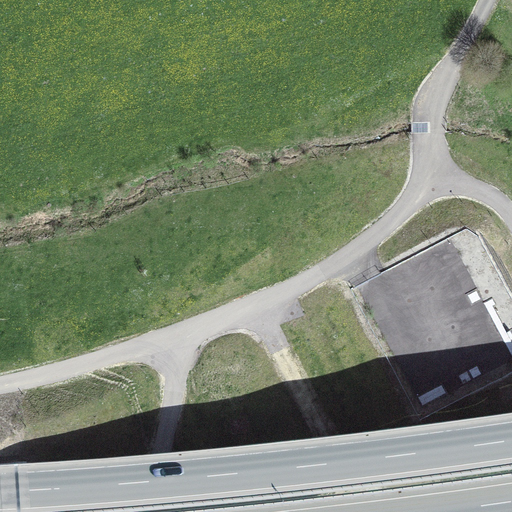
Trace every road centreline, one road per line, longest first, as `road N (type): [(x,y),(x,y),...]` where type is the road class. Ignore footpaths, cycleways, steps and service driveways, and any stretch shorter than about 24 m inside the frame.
road 1 (motorway): [(511,438),(243,473),(0,491)]
road 2 (unclassified): [(434,180),(327,269),(179,333),(148,511)]
road 3 (track): [(257,304),(356,475),(387,511)]
